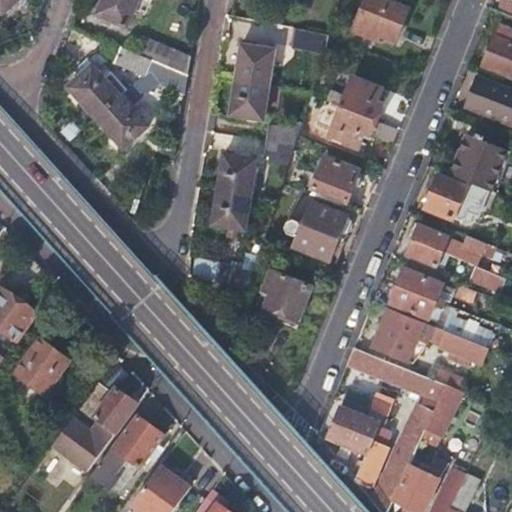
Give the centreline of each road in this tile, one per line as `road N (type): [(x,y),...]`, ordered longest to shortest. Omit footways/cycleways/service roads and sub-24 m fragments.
road 1 (primary): [(330,511),(0,142)]
road 2 (residential): [(289,433),(466,0)]
road 3 (residential): [(0,209),(115,335),(151,350),(298,511)]
road 4 (residential): [(148,264),(178,229),(214,0)]
road 5 (residential): [(289,433),(181,315),(148,264)]
road 6 (residential): [(148,264),(15,112)]
